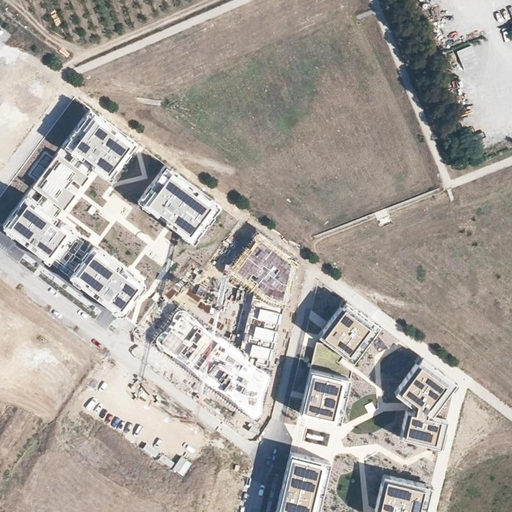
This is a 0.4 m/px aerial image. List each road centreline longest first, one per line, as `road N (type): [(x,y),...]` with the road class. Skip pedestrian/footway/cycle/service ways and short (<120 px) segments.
road 1 (residential): [(0,264),(244,444),(258,458),(248,511)]
road 2 (track): [(191,0),(40,61)]
